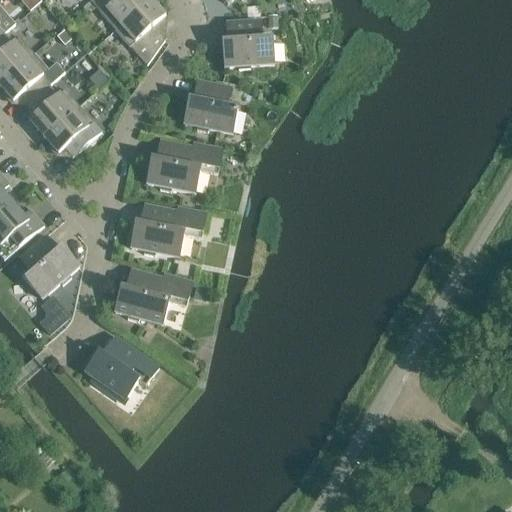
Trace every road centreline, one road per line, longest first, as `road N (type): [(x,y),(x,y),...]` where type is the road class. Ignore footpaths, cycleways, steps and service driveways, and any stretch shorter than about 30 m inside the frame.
road 1 (unclassified): [(320,511),(511,190)]
road 2 (residential): [(98,237),(126,141),(189,34),(188,14),(176,0)]
road 3 (track): [(384,396),(451,430),(511,482)]
road 4 (residential): [(98,237),(0,125)]
